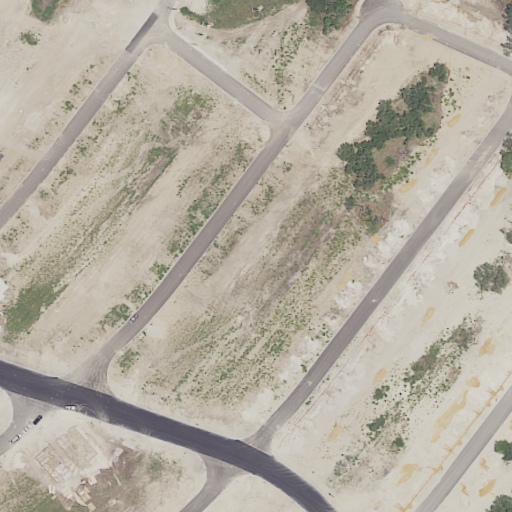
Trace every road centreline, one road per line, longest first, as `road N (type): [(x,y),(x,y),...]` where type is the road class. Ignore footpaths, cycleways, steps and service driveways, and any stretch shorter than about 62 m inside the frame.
road 1 (residential): [(394,19),(378,26),(167,311),(0,461)]
road 2 (residential): [(208,511),(290,428),(511,133)]
road 3 (residential): [(0,375),(257,462),(332,511)]
road 4 (residential): [(173,14),(68,158),(0,235)]
road 5 (residential): [(164,29),(298,134)]
road 6 (residential): [(511,66),(394,19)]
